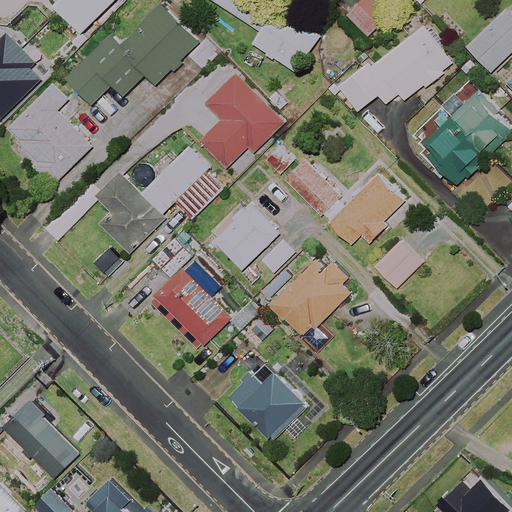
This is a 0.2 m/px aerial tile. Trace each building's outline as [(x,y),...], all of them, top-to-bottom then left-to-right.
[(118,0),(62,0),(57,5),(85,33),(118,0)] [(217,0),(265,31),(282,8),(286,0),(217,0)] [(393,15),(379,0),(366,0),(351,14),(370,36),(393,15)] [(164,3),(125,45),(122,48),(149,74),(161,85),(189,54),(206,70),(219,55),(164,3)] [(282,8),(265,31),(257,43),(301,72),(325,37),(282,8)] [(511,54),(511,10),(510,8),(470,46),(494,71),(511,54)] [(0,109),(1,110),(22,90),(25,92),(70,48),(52,29),(36,11),(12,32),(14,35),(0,48),(0,109)] [(457,65),(427,26),(375,66),(372,62),(342,85),(362,111),(383,95),(389,103),(402,93),(409,102),(457,65)] [(122,48),(109,36),(70,78),(98,104),(116,84),(128,96),(149,74),(122,48)] [(286,122),(240,74),(209,103),(225,120),(204,141),(230,167),(248,149),(253,154),(286,122)] [(511,117),(475,81),(417,139),(427,148),(422,153),(446,177),(451,172),(463,184),(511,133),(511,117)] [(73,99),(57,83),(10,129),(41,160),(36,164),(56,185),(96,146),(61,110),(73,99)] [(297,102),(287,86),(274,94),(284,110),(297,102)] [(297,160),(278,143),(269,154),(288,170),(297,160)] [(159,180),(146,193),(169,217),(182,204),(197,219),(232,183),(194,145),(175,164),(167,156),(151,172),(159,180)] [(354,202),(307,157),(287,178),(356,243),(365,234),(373,242),(391,224),(388,222),(409,199),(381,173),(354,202)] [(169,217),(146,193),(125,172),(101,196),(115,211),(103,223),(134,253),(169,217)] [(239,221),(218,240),(247,270),(244,273),(255,285),(265,275),(252,262),(283,233),(253,202),(236,218),(239,221)] [(204,247),(186,229),(157,259),(175,277),(204,247)] [(299,252),(286,239),(265,259),(277,272),(299,252)] [(425,262),(404,240),(378,266),(399,287),(425,262)] [(351,275),(328,252),(276,305),(309,337),(354,291),(345,282),(351,275)] [(187,268),(154,301),(202,349),(235,315),(187,268)] [(288,427),(298,439),(314,425),(303,413),(311,406),(280,372),(266,385),(256,373),(233,394),(275,439),(288,427)] [(84,453),(33,401),(7,426),(58,478),(84,453)] [(511,511),(511,507),(484,479),(474,488),(466,480),(442,504),(450,511),(511,511)] [(28,511),(30,511),(0,480),(0,511),(28,511)] [(129,511),(126,508),(134,501),(116,482),(96,501),(101,507),(95,511),(129,511)] [(60,490),(34,511),(74,511),(77,510),(60,490)]
